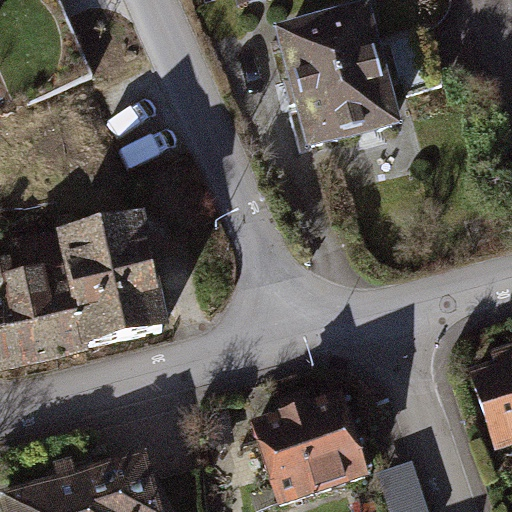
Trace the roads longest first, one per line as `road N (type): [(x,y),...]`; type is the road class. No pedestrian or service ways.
road 1 (residential): [(151,0),(296,332)]
road 2 (residential): [(296,332),(0,402)]
road 3 (residential): [(394,310),(458,511)]
road 4 (residential): [(511,280),(394,310)]
